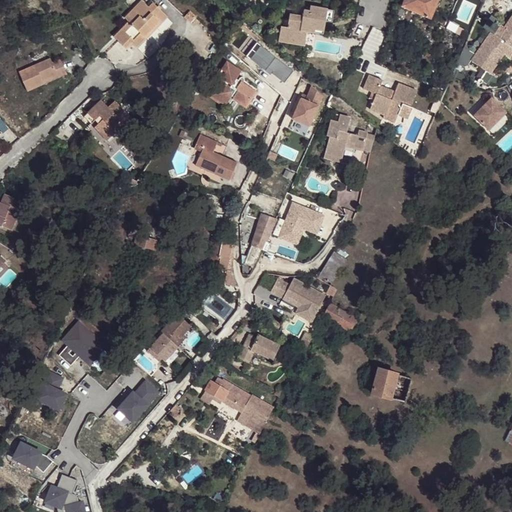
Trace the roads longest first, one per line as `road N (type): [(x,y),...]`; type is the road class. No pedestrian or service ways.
road 1 (residential): [(98,477),(245,308),(246,295)]
road 2 (residential): [(283,100),(240,201),(236,270),(246,295)]
